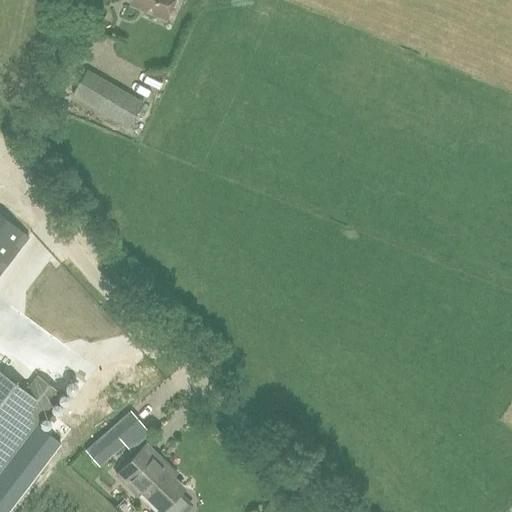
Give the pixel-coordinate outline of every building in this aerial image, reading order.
[(168,18),(175,0),(132,0),(131,3),(168,18)] [(126,124),(138,103),(87,73),(75,94),(126,124)] [(0,272),(28,236),(0,214),(0,272)] [(27,277),(9,296),(52,337),(57,332),(61,335),(74,321),(27,277)] [(106,322),(95,306),(92,308),(73,280),(63,286),(88,322),(91,321),(96,329),(106,322)] [(30,378),(36,369),(21,358),(15,366),(30,378)] [(24,392),(0,373),(0,469),(33,426),(58,393),(36,376),(24,392)] [(84,450),(98,466),(144,426),(130,410),(84,450)] [(57,445),(33,426),(0,469),(0,511),(9,511),(59,446),(57,445)] [(162,469),(166,465),(145,444),(116,474),(137,495),(141,491),(161,510),(182,489),(162,469)]
